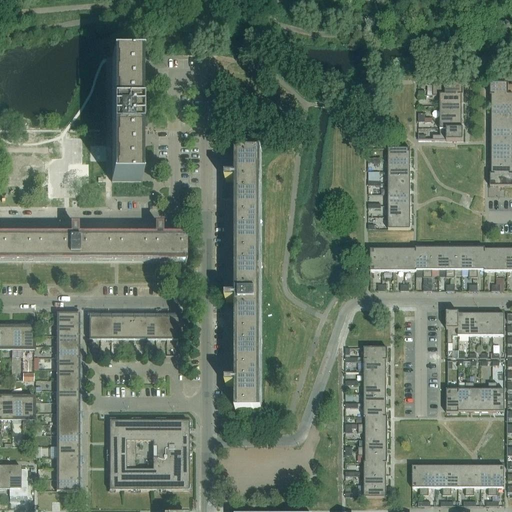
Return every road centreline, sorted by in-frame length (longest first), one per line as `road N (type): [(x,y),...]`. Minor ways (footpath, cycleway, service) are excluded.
road 1 (residential): [(173,217),(174,77),(206,77),(206,217)]
road 2 (residential): [(206,442),(296,438),(347,306),(420,302)]
road 3 (residential): [(0,303),(207,303)]
road 4 (residential): [(176,403),(95,403),(95,369),(176,369)]
road 5 (residential): [(173,217),(0,217)]
